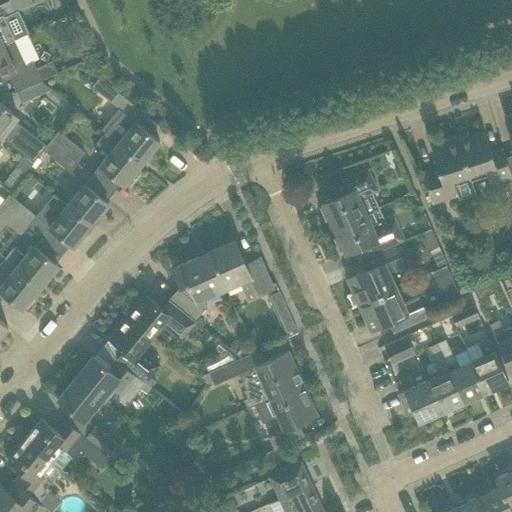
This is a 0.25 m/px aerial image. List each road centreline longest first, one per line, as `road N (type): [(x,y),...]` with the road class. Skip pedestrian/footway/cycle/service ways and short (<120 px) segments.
road 1 (unclassified): [(0,404),(161,217),(261,156)]
road 2 (residential): [(377,428),(261,156)]
road 3 (unclassified): [(261,156),(511,75)]
road 4 (residential): [(391,511),(392,480),(511,427)]
